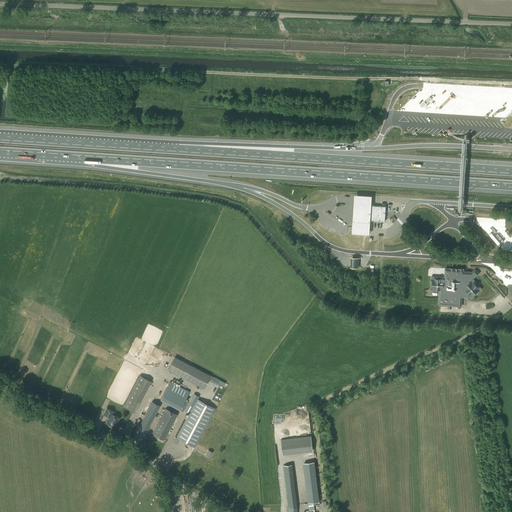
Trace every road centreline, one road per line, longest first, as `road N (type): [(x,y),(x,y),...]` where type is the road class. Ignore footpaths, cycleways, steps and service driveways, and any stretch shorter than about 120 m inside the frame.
road 1 (track): [(511,66),(0,45)]
road 2 (unclassified): [(511,23),(0,3)]
road 3 (track): [(511,83),(0,66)]
road 4 (motorway): [(88,158),(511,185)]
road 5 (motorway): [(511,171),(178,149)]
road 6 (unclassified): [(175,474),(0,383)]
road 7 (motorway): [(178,149),(0,137)]
road 8 (motorway): [(346,150),(178,149)]
road 9 (motorway): [(88,158),(223,183)]
